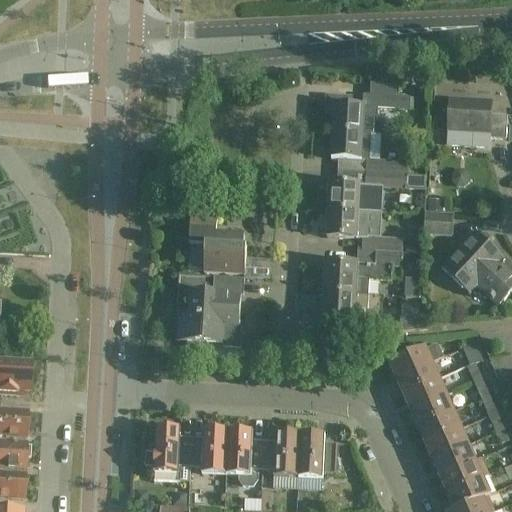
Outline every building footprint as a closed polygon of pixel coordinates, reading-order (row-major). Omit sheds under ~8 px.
[(351,108),(352,102),(334,101),(333,135),(373,137),(375,111),(409,113),(410,100),(398,99),(399,87),(371,85),(370,97),(363,97),(363,108),(351,108)] [(449,134),(449,149),(489,151),(489,141),(506,142),(507,119),(491,118),(492,104),(450,102),(448,134),(449,134)] [(381,138),(373,137),(333,135),(331,162),(367,164),(366,175),(406,177),(407,165),(379,163),(381,138)] [(406,177),(366,175),(366,187),(330,185),(328,213),(369,215),(371,190),(426,193),(427,179),(406,178),(406,177)] [(369,215),(328,213),(327,241),(362,243),(362,254),(376,255),(402,256),(403,243),(368,242),(369,215)] [(423,238),(432,238),(452,239),(453,218),(424,217),(423,238)] [(204,276),(245,278),(247,251),(244,250),(244,238),(216,237),(217,224),(191,222),(189,249),(205,249),(204,276)] [(511,268),(476,236),(442,272),(469,297),(478,288),(490,299),(489,301),(493,304),(494,303),(500,308),(511,296),(511,268)] [(402,256),(376,255),(376,268),(358,267),(326,265),(324,296),(368,298),(369,283),(392,284),(393,269),(401,270),(402,256)] [(241,351),(241,348),(242,330),(239,330),(241,298),(244,299),(244,282),(179,278),(177,315),(182,315),(182,317),(179,317),(178,331),(187,332),(186,345),(223,347),(223,350),(241,351)] [(368,298),(324,296),(322,327),(354,329),(354,328),(372,329),(373,314),(367,314),(368,298)] [(400,321),(401,335),(427,333),(426,319),(418,320),(417,307),(401,308),(402,321),(400,321)] [(462,344),(465,351),(479,346),(476,338),(462,344)] [(426,351),(425,349),(388,365),(396,382),(432,366),(443,361),(437,346),(426,351)] [(462,359),(467,371),(476,367),(471,355),(462,359)] [(494,379),(487,362),(481,365),(488,381),(494,379)] [(29,367),(10,366),(0,365),(0,397),(21,398),(22,394),(28,394),(29,382),(31,382),(31,370),(29,370),(29,367)] [(396,382),(403,399),(440,383),(432,366),(396,382)] [(476,367),(467,371),(473,382),(481,379),(476,367)] [(501,394),(494,379),(488,381),(495,397),(501,394)] [(403,399),(410,415),(447,399),(440,383),(403,399)] [(477,392),(482,404),(490,400),(485,388),(477,392)] [(410,415),(418,432),(454,416),(447,399),(410,415)] [(490,400),(482,404),(487,415),(495,412),(490,400)] [(27,415),(7,413),(0,413),(0,441),(4,442),(5,439),(26,441),(27,415)] [(418,432),(425,448),(462,432),(454,416),(418,432)] [(492,426),(496,436),(505,433),(500,422),(492,426)] [(190,485),(191,471),(190,471),(191,441),(181,441),(181,432),(156,431),(155,435),(155,457),(146,456),(145,469),(154,470),(154,475),(178,476),(177,484),(190,485)] [(425,448),(432,464),(469,448),(462,432),(425,448)] [(202,477),(226,478),(228,434),(204,433),(203,442),(191,441),(190,471),(191,471),(202,472),(202,477)] [(505,433),(496,436),(501,448),(509,444),(505,433)] [(228,434),(226,478),(239,479),(238,483),(243,490),(254,491),(259,485),(259,474),(262,474),(263,444),(252,444),(253,435),(228,434)] [(275,445),(263,444),(262,474),(274,475),(274,480),(297,481),(300,437),(276,436),(275,445)] [(325,438),(300,437),(297,481),(322,482),(322,477),(336,477),(337,448),(325,447),(325,438)] [(25,447),(5,446),(0,446),(0,473),(24,475),(24,462),(28,462),(28,451),(25,451),(25,447)] [(432,464),(439,481),(476,465),(469,448),(432,464)] [(481,462),(476,465),(439,481),(447,497),(483,481),(488,479),(481,462)] [(24,479),(4,478),(0,477),(0,501),(22,503),(24,479)] [(459,511),(491,498),(483,481),(447,497),(453,511),(459,511)] [(459,511),(493,511),(488,500),(491,499),(491,498),(459,511)]
